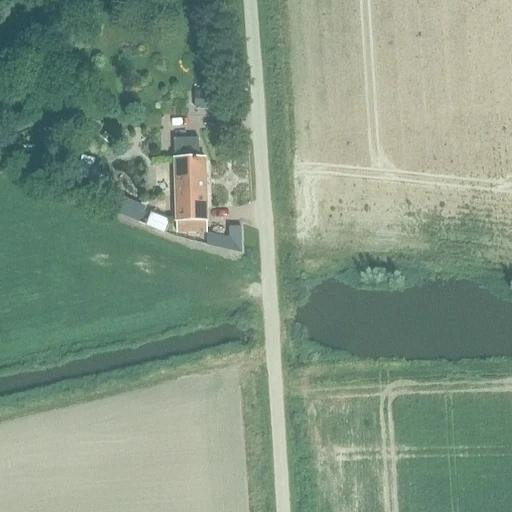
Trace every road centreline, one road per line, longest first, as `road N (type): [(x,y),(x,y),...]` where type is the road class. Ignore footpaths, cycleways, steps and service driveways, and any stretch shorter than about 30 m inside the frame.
road 1 (unclassified): [(284,511),(251,0)]
road 2 (track): [(273,351),(0,420)]
